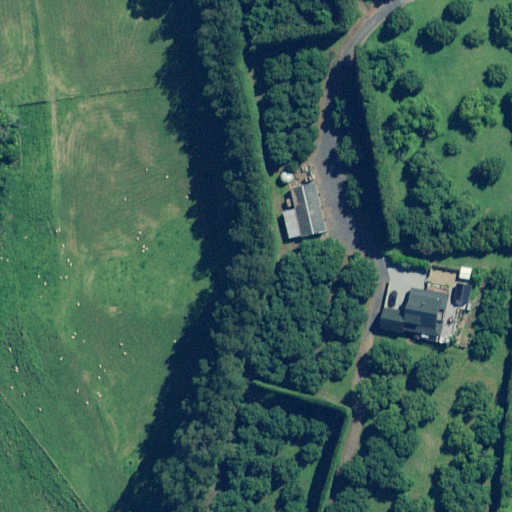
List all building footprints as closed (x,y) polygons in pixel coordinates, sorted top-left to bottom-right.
[(295,176),(288,167),(279,174),(287,183),(295,176)] [(326,229),(316,181),(293,186),(303,234),(326,229)] [(473,267),(462,265),(460,276),(471,278),(473,267)] [(446,315),(453,273),(429,269),(426,289),(412,287),(409,310),(385,306),(382,327),(415,332),(414,336),(429,339),(430,333),(443,335),(446,315)] [(472,284),(459,282),(456,297),(470,299),(472,284)]
